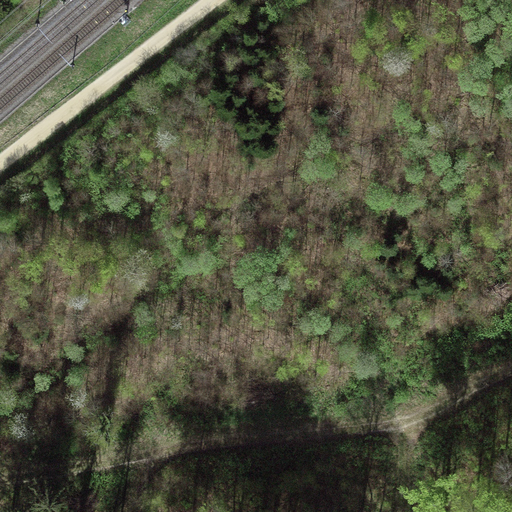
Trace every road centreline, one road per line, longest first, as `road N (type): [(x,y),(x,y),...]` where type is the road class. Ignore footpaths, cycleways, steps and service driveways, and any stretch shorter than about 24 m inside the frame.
road 1 (track): [(511,385),(398,423),(0,483)]
road 2 (track): [(0,163),(214,0)]
